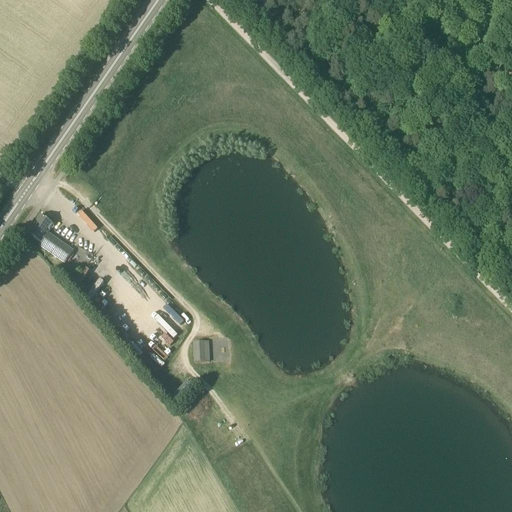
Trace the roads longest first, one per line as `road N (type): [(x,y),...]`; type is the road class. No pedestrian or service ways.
road 1 (track): [(498,295),(207,0)]
road 2 (secondary): [(26,191),(158,0)]
